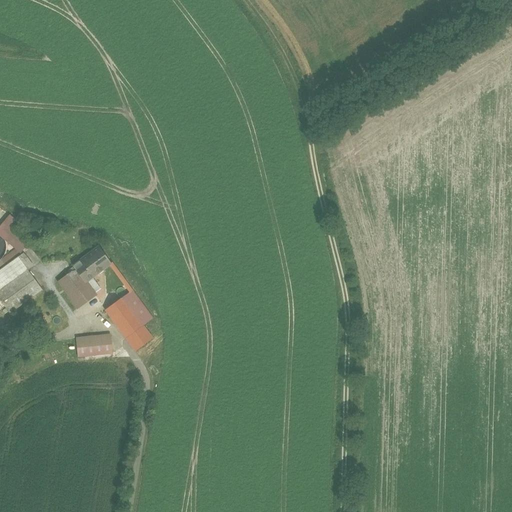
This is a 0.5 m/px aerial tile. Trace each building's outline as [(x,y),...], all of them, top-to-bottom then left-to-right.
[(29,244),(6,224),(0,230),(0,233),(5,238),(22,252),(29,244)] [(85,267),(94,278),(113,264),(99,246),(80,260),(85,267)] [(0,292),(29,271),(35,266),(25,253),(0,271),(0,292)] [(80,270),(94,290),(99,286),(94,278),(85,267),(80,270)] [(79,268),(58,284),(78,311),(99,296),(94,290),(80,270),(79,268)] [(0,292),(0,299),(12,315),(44,291),(29,271),(0,292)] [(135,292),(107,312),(126,339),(145,325),(154,319),(135,292)] [(57,320),(60,328),(69,325),(67,317),(57,320)] [(154,338),(145,325),(126,339),(135,352),(154,338)] [(113,354),(111,335),(77,339),(78,348),(79,358),(113,354)]
